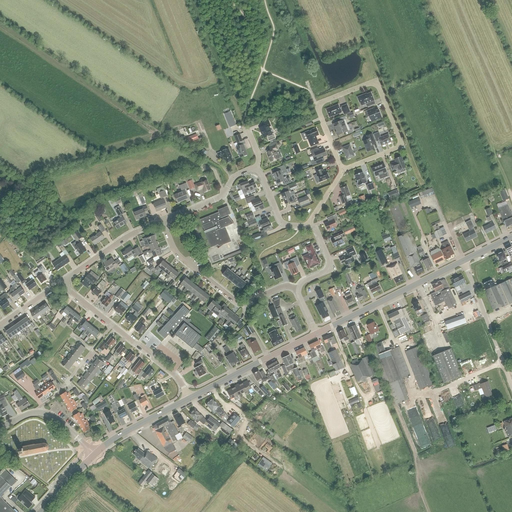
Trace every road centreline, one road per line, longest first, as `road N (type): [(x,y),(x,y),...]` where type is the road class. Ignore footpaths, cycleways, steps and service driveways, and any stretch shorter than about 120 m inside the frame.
road 1 (residential): [(342,170),(397,148),(399,139),(374,83),(321,102),(318,111)]
road 2 (residential): [(298,289),(282,286),(239,303),(182,259),(162,221)]
road 3 (secondary): [(316,333),(463,260)]
road 4 (secondary): [(189,398),(316,333)]
road 5 (unclassified): [(511,386),(463,260)]
